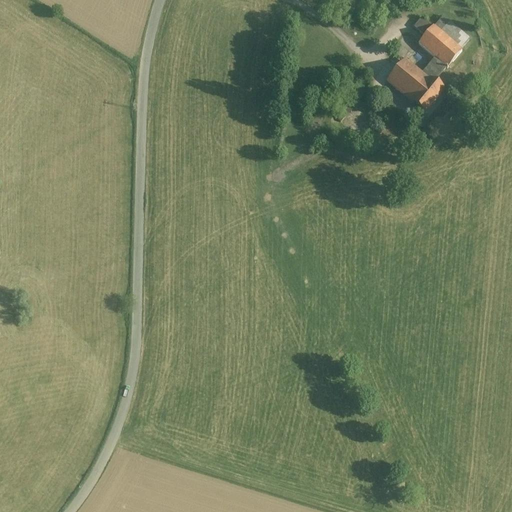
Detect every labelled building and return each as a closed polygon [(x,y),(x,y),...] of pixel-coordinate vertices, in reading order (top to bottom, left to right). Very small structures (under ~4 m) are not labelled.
[(423,19),(415,28),(425,37),(433,27),(423,19)] [(471,41),(445,19),(436,29),(462,52),(471,41)] [(436,29),(435,28),(420,45),(436,59),(448,69),(449,69),(463,52),(462,52),(436,29)] [(436,59),(422,75),(431,83),(434,80),(437,82),(448,69),(436,59)] [(422,75),(405,62),(388,83),(413,104),(431,83),(422,75)] [(431,83),(413,104),(425,114),(446,90),(437,82),(434,80),(431,83)]
